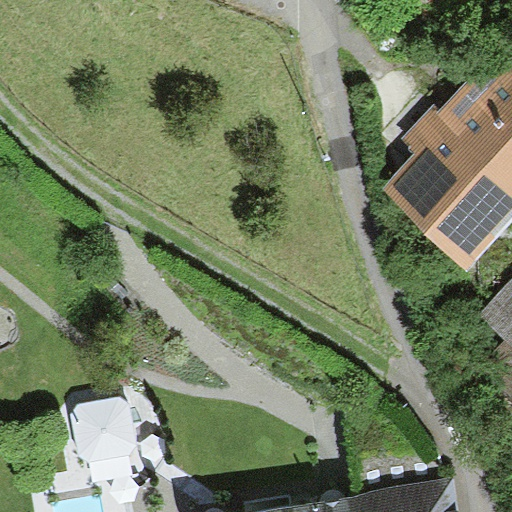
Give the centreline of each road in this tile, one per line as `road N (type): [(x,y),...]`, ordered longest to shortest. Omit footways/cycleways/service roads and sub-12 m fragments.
road 1 (track): [(454,428),(374,355),(231,258),(45,153),(0,93)]
road 2 (residential): [(319,0),(332,101),(370,250),(454,428),(480,511)]
